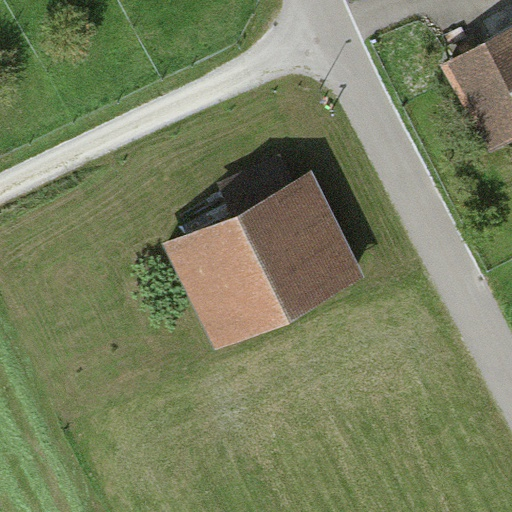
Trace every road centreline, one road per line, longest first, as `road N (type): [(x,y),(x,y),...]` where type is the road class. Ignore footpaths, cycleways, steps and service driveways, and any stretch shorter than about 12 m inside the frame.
road 1 (unclassified): [(511,387),(315,0)]
road 2 (track): [(0,194),(329,33)]
